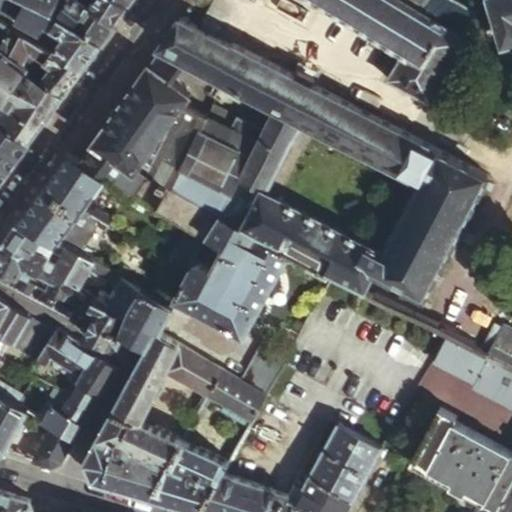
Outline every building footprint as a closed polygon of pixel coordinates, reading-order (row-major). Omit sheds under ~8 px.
[(95,50),(100,43),(26,0),(7,0),(17,4),(13,14),(39,29),(44,22),(63,34),(54,50),(83,67),(95,50)] [(110,21),(87,8),(73,0),(26,0),(100,43),(108,32),(114,23),(110,21)] [(92,0),(93,0),(87,8),(110,21),(115,16),(122,6),(125,2),(121,0),(92,0)] [(473,15),(473,7),(460,0),(314,0),(401,54),(386,78),(429,101),(467,40),(462,36),(473,15)] [(511,0),(477,0),(473,7),(473,15),(483,50),(501,45),(511,42),(511,0)] [(93,142),(80,160),(105,176),(207,235),(220,210),(222,212),(293,70),(232,39),(231,42),(217,35),(221,26),(203,16),(198,25),(181,16),(160,45),(160,46),(149,62),(148,61),(127,91),(91,141),(93,142)] [(75,78),(83,67),(54,50),(12,27),(13,25),(0,17),(0,47),(17,60),(24,49),(49,64),(45,71),(35,65),(29,74),(63,94),(75,78)] [(0,95),(19,68),(22,64),(17,60),(0,47),(0,95)] [(54,104),(63,94),(29,74),(19,68),(0,95),(0,100),(1,101),(39,123),(54,104)] [(333,268),(371,287),(379,270),(428,295),(491,167),(293,70),(222,212),(289,245),(333,268)] [(40,124),(39,123),(1,101),(0,101),(0,178),(19,152),(36,130),(40,124)] [(59,162),(40,188),(77,213),(80,210),(83,205),(105,176),(80,160),(66,151),(59,162)] [(32,199),(17,220),(55,244),(58,240),(75,216),(77,213),(40,188),(32,199)] [(83,205),(80,210),(105,225),(109,220),(83,205)] [(80,210),(77,213),(75,216),(102,230),(105,225),(80,210)] [(289,245),(222,212),(220,210),(207,235),(211,237),(213,233),(226,239),(226,246),(221,248),(215,260),(216,265),(211,268),(210,264),(207,260),(195,255),(189,266),(175,291),(179,293),(247,326),(289,245)] [(106,305),(121,315),(144,282),(58,240),(55,244),(17,220),(12,228),(5,240),(70,284),(75,287),(86,271),(113,287),(108,296),(100,290),(97,294),(95,299),(106,305)] [(1,248),(0,248),(0,263),(28,279),(33,269),(50,279),(45,288),(62,297),(70,284),(5,240),(1,248)] [(179,293),(175,291),(172,296),(144,282),(121,315),(102,341),(123,354),(133,337),(147,345),(159,326),(162,321),(167,313),(179,293)] [(93,298),(95,299),(97,294),(85,287),(82,292),(84,293),(93,298)] [(0,333),(15,342),(24,327),(33,332),(39,322),(0,297),(0,333)] [(87,332),(102,341),(121,315),(106,305),(95,299),(93,298),(89,304),(99,311),(87,332)] [(438,349),(450,327),(402,302),(391,325),(438,349)] [(162,321),(159,326),(173,334),(176,329),(162,321)] [(248,361),(240,375),(266,390),(267,387),(300,327),(289,321),(278,341),(264,334),(248,361)] [(511,321),(510,321),(507,326),(496,321),(483,344),(492,349),(511,360),(511,321)] [(15,342),(39,356),(54,331),(39,322),(33,332),(24,327),(15,342)] [(176,329),(173,334),(191,345),(196,336),(179,325),(176,329)] [(54,331),(39,356),(48,362),(54,353),(83,372),(79,378),(78,379),(102,392),(118,364),(56,326),(54,331)] [(147,345),(137,363),(85,458),(93,477),(155,496),(185,439),(173,433),(144,420),(166,369),(208,393),(223,364),(191,345),(173,334),(159,326),(147,345)] [(492,349),(483,344),(451,327),(436,355),(477,376),(492,349)] [(23,367),(30,371),(39,356),(15,342),(0,333),(0,353),(3,355),(23,367)] [(511,360),(492,349),(477,376),(475,380),(511,398),(511,360)] [(266,390),(240,375),(223,364),(208,393),(251,417),(265,391),(266,390)] [(36,375),(30,371),(23,367),(13,385),(26,392),(30,384),(31,382),(33,379),(36,375)] [(0,390),(27,405),(43,413),(48,404),(32,395),(26,392),(13,385),(0,378),(0,390)] [(31,382),(30,384),(36,388),(37,386),(39,382),(33,379),(31,382)] [(78,379),(70,394),(90,406),(92,408),(102,392),(78,379)] [(26,392),(32,395),(36,388),(30,384),(26,392)] [(90,406),(70,394),(56,386),(54,385),(50,393),(37,386),(36,388),(32,395),(48,404),(80,421),(81,422),(90,406)] [(0,447),(6,450),(27,405),(0,390),(0,447)] [(415,455),(500,501),(511,479),(511,442),(459,414),(461,410),(444,401),(415,455)] [(72,437),(80,421),(48,404),(43,413),(40,419),(51,425),(72,437)] [(183,421),(192,426),(200,409),(197,407),(189,408),(183,421)] [(339,422),(343,415),(334,410),(330,417),(339,422)] [(358,491),(387,440),(343,415),(339,422),(327,443),(320,455),(314,466),(358,491)] [(62,460),(72,437),(51,425),(36,459),(49,463),(62,460)] [(173,433),(185,439),(190,429),(184,426),(182,429),(177,427),(173,433)] [(311,450),(320,455),(327,443),(318,438),(311,450)] [(155,496),(204,511),(225,468),(230,458),(185,439),(155,496)] [(309,475),(314,466),(305,461),(300,470),(309,475)] [(298,495),(327,511),(346,511),(358,491),(314,466),(309,475),(303,486),(298,495)] [(204,511),(208,511),(276,511),(289,490),(291,487),(225,468),(204,511)] [(511,479),(500,501),(498,504),(511,511),(511,479)] [(291,487),(289,490),(298,495),(303,486),(294,481),(291,487)] [(0,511),(30,511),(32,509),(29,498),(0,489),(0,511)] [(276,511),(327,511),(298,495),(289,490),(276,511)]
